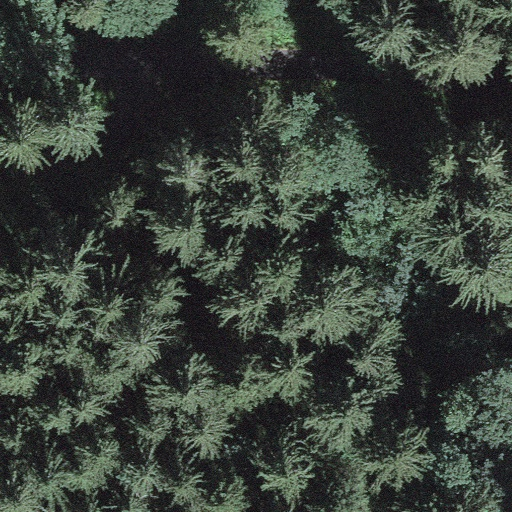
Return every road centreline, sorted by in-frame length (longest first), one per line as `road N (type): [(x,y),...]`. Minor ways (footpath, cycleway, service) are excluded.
road 1 (unclassified): [(0,61),(153,57),(511,116)]
road 2 (track): [(153,57),(131,124),(94,145),(0,173)]
